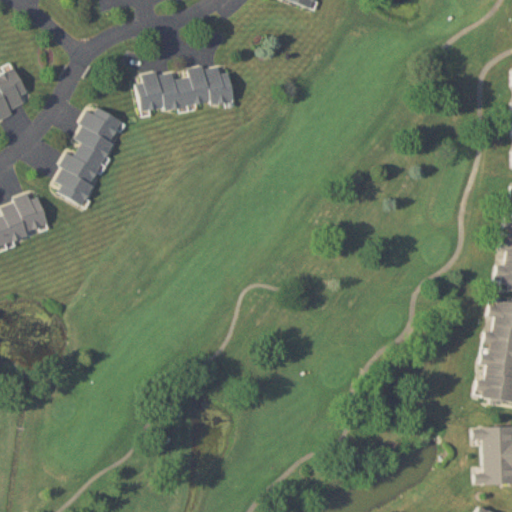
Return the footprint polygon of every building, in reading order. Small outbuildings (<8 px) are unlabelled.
[(319,0),(286,0),(315,12),(319,0)] [(232,101),(228,73),(220,74),(218,65),(187,70),(189,77),(174,79),(173,72),(134,78),(140,115),(232,101)] [(0,79),(0,118),(25,107),(20,97),(25,94),(15,72),(0,79)] [(121,121),(87,107),(69,151),(67,151),(50,191),(86,206),(121,121)] [(511,186),(511,187),(498,266),(497,266),(493,284),(511,287),(511,186)] [(0,243),(48,230),(38,197),(29,200),(28,196),(0,203),(0,214),(0,216),(0,243)] [(511,304),(489,301),(477,380),(474,398),(511,403),(511,304)] [(511,427),(471,428),(472,441),(481,441),(482,474),(474,474),(474,485),(511,484),(511,427)]
